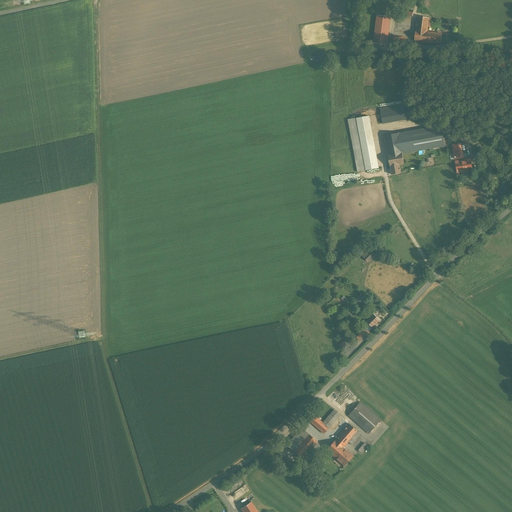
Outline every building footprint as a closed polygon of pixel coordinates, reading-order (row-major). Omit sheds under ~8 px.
[(416,4),(403,1),(400,13),(413,16),(416,4)] [(414,41),(435,44),(437,33),(427,32),(429,18),(418,16),(414,41)] [(394,27),(382,26),(380,43),(392,44),(406,46),(406,40),(393,39),(394,27)] [(415,106),(380,112),(382,123),(418,117),(415,106)] [(370,115),(347,120),(356,171),(379,167),(370,115)] [(442,126),(399,133),(402,153),(445,146),(442,126)] [(404,163),(402,153),(399,133),(398,133),(385,135),(392,174),(400,173),(400,170),(400,169),(400,168),(399,168),(396,168),(396,165),(404,163)] [(463,152),(454,154),(457,173),(472,170),(471,159),(465,159),(463,152)] [(365,248),(359,253),(367,262),(373,257),(365,248)] [(367,321),(373,327),(380,320),(374,314),(367,321)] [(373,327),(367,321),(364,324),(370,330),(373,327)] [(370,335),(362,330),(359,335),(367,340),(370,335)] [(380,419),(360,402),(348,416),(368,433),(380,419)] [(324,433),(339,415),(333,409),(322,421),(313,413),(307,419),(324,433)] [(334,457),(343,448),(348,442),(352,445),(361,434),(348,424),(326,450),(334,457)] [(302,459),(317,441),(301,428),(286,445),(302,459)] [(364,442),(358,450),(360,452),(367,445),(364,442)] [(343,448),(334,457),(344,466),(353,457),(343,448)] [(258,511),(251,502),(241,509),(243,511),(258,511)]
